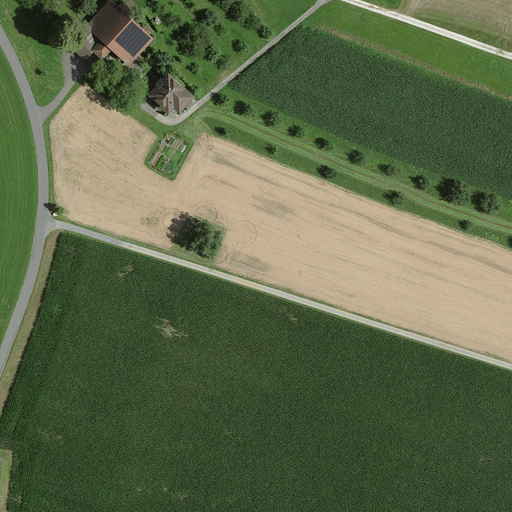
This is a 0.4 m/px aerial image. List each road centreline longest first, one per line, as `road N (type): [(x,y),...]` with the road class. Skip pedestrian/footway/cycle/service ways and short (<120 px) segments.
road 1 (track): [(511,366),(71,225),(43,224)]
road 2 (unclassified): [(0,367),(43,224),(37,119),(0,34)]
road 3 (track): [(511,54),(344,0)]
